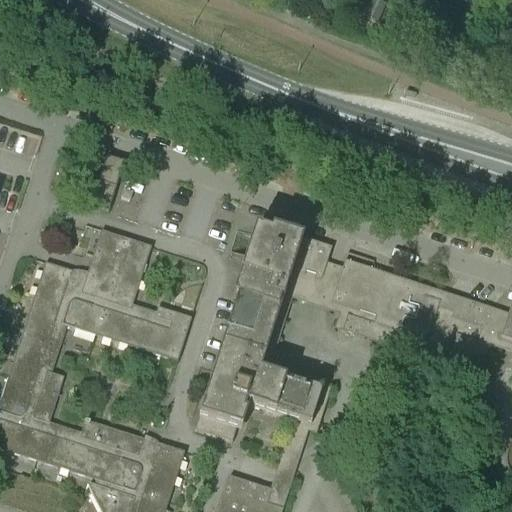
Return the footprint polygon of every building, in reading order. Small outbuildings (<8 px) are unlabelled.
[(378,25),(387,7),(373,0),(372,0),(364,18),(378,25)] [(489,53),(477,47),(471,60),(483,66),(489,53)] [(106,159),(90,210),(108,215),(124,165),(106,159)] [(123,192),(120,201),(129,203),(131,195),(123,192)] [(244,408),(246,409),(255,412),(292,424),(310,429),(320,396),(308,392),(307,394),(303,393),(304,390),(278,382),(276,370),(262,365),(290,274),(317,283),(319,283),(320,283),(321,282),(321,281),(331,250),(259,227),(256,236),(254,235),(235,293),(238,294),(194,433),(232,445),(244,408)] [(0,451),(95,483),(94,488),(90,487),(89,487),(88,488),(88,489),(99,511),(165,511),(184,455),(90,425),(85,424),(84,425),(81,436),(49,426),(63,380),(51,376),(66,329),(177,364),(191,321),(157,310),(155,315),(132,308),(151,250),(100,233),(86,279),(45,266),(0,403),(0,451)] [(387,287),(389,278),(344,263),(331,305),(349,311),(342,333),(351,336),(356,322),(420,342),(421,342),(423,342),(425,342),(426,341),(427,340),(428,339),(429,338),(429,337),(440,304),(387,287)] [(457,305),(452,321),(486,332),(491,316),(457,305)] [(511,308),(500,342),(511,346),(511,308)] [(480,378),(489,348),(455,337),(446,367),(480,378)] [(282,511),(288,495),(270,490),(269,492),(229,479),(218,511),(282,511)]
